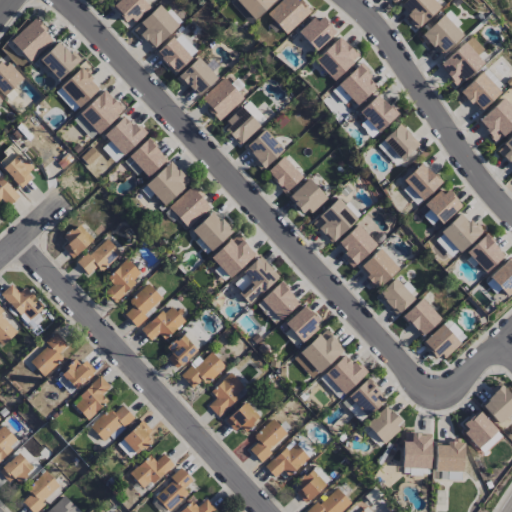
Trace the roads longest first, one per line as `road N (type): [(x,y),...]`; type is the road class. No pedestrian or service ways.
road 1 (residential): [(60,0),(434,392),(501,346),(511,356)]
road 2 (residential): [(501,346),(511,335),(507,208),(354,0)]
road 3 (residential): [(18,242),(268,511)]
